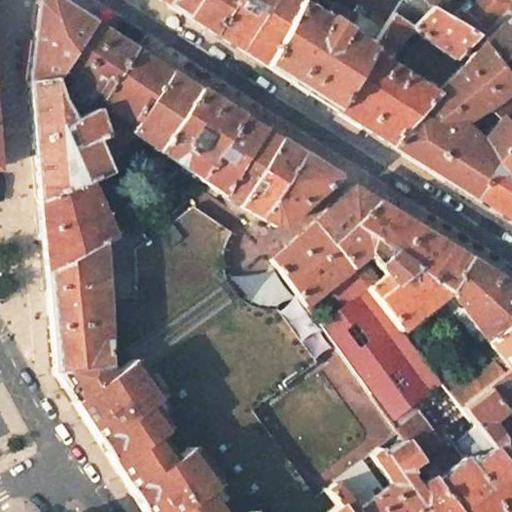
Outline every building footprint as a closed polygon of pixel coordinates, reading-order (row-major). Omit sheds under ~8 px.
[(34,0),(30,36),(25,81),(53,82),(60,70),(92,22),(57,0),(34,0)] [(168,0),(166,5),(175,10),(185,16),(195,0),(168,0)] [(195,0),(185,16),(198,25),(210,33),(232,0),(195,0)] [(232,0),(210,33),(224,42),(238,50),(265,0),(232,0)] [(265,0),(238,50),(250,58),(262,65),(297,0),(265,0)] [(321,13),(299,0),(297,0),(262,65),(297,88),(333,110),(368,49),(371,45),(343,27),(329,19),(324,15),(321,13)] [(354,0),(358,2),(386,20),(390,13),(397,0),(354,0)] [(397,0),(390,13),(412,27),(432,4),(435,6),(440,0),(397,0)] [(459,0),(440,0),(435,6),(445,13),(459,0)] [(511,10),(511,0),(459,0),(445,13),(471,31),(479,41),(509,14),(511,10)] [(386,20),(358,2),(343,27),(371,45),(386,20)] [(435,6),(432,4),(412,27),(409,29),(421,38),(440,51),(453,59),(471,31),(445,13),(435,6)] [(412,27),(390,13),(386,20),(371,45),(368,49),(383,59),(409,29),(412,27)] [(511,17),(509,14),(479,41),(481,43),(505,75),(511,68),(511,17)] [(114,36),(92,22),(60,70),(73,79),(66,90),(69,97),(84,107),(93,92),(102,98),(134,49),(114,36)] [(479,41),(471,31),(453,59),(462,65),(481,43),(479,41)] [(433,173),(472,198),(511,143),(511,83),(505,75),(481,43),(462,65),(439,89),(435,93),(390,146),(433,173)] [(171,72),(134,49),(102,98),(102,99),(138,123),(171,72)] [(383,59),(368,49),(333,110),(361,128),(390,146),(435,93),(431,90),(420,83),(397,69),(383,59)] [(184,81),(171,72),(138,123),(132,133),(156,150),(197,89),(184,81)] [(58,96),(53,82),(25,81),(31,140),(71,118),(58,96)] [(217,101),(197,89),(156,150),(174,162),(217,101)] [(96,108),(115,157),(123,144),(127,140),(132,133),(138,123),(102,99),(96,108)] [(228,108),(217,101),(174,162),(199,179),(238,115),(228,108)] [(96,108),(71,118),(31,140),(33,169),(36,199),(94,178),(106,174),(103,167),(115,157),(96,108)] [(249,122),(238,115),(199,179),(220,194),(260,129),(249,122)] [(260,129),(220,194),(235,203),(276,139),(268,134),(260,129)] [(276,139),(235,203),(256,216),(299,154),(288,146),(276,139)] [(511,143),(472,198),(504,219),(511,223),(511,143)] [(299,154),(256,216),(272,225),(275,226),(279,226),(281,225),(283,224),(335,178),(334,175),(320,167),(299,154)] [(111,184),(106,174),(94,178),(100,193),(111,216),(120,236),(132,230),(124,214),(111,184)] [(100,193),(94,178),(36,199),(39,235),(42,272),(98,246),(110,241),(120,236),(111,216),(104,220),(94,196),(100,193)] [(351,186),(311,222),(329,244),(374,201),(364,194),(355,189),(351,186)] [(421,230),(374,201),(329,244),(348,268),(367,290),(373,298),(399,329),(429,306),(432,304),(443,295),(468,259),(421,230)] [(311,498),(246,410),(311,363),(272,309),(259,308),(251,306),(238,298),(228,286),(221,271),(220,255),(224,240),(229,233),(192,208),(159,231),(164,238),(151,247),(137,227),(132,230),(120,236),(110,241),(115,297),(102,299),(104,339),(105,364),(50,372),(60,389),(67,400),(84,426),(141,511),(325,511),(334,506),(325,492),(323,489),(311,498)] [(329,244),(311,222),(269,260),(304,307),(327,286),(348,268),(329,244)] [(104,339),(102,299),(102,282),(98,246),(42,272),(46,322),(50,372),(105,364),(104,339)] [(448,309),(463,327),(479,345),(509,323),(500,315),(511,307),(511,286),(498,278),(468,259),(443,295),(448,309)] [(367,290),(348,268),(327,286),(343,308),(351,317),(365,305),(357,298),(367,290)] [(373,298),(367,290),(357,298),(365,305),(373,298)] [(448,309),(443,295),(432,304),(437,311),(434,313),(437,318),(448,309)] [(399,329),(373,298),(365,305),(403,357),(414,349),(399,329)] [(403,357),(365,305),(351,317),(345,322),(382,372),(403,357)] [(511,307),(500,315),(509,323),(479,345),(492,361),(503,373),(508,369),(511,374),(511,307)] [(463,327),(448,309),(437,318),(451,336),(463,327)] [(382,372),(345,322),(326,336),(363,387),(382,372)] [(421,357),(414,349),(403,357),(382,372),(363,387),(372,399),(393,382),(410,407),(432,389),(441,383),(421,357)] [(459,387),(430,350),(421,357),(441,383),(450,394),(459,387)] [(503,373),(492,361),(459,387),(450,394),(459,407),(484,387),(503,373)] [(484,387),(511,422),(511,374),(508,369),(503,373),(484,387)] [(450,394),(441,383),(432,389),(466,431),(474,426),(459,407),(450,394)] [(490,448),(511,475),(511,422),(484,387),(459,407),(474,426),(490,448)] [(458,454),(438,424),(431,429),(416,413),(395,431),(402,440),(456,511),(498,511),(467,466),(458,454)] [(490,448),(474,426),(466,431),(462,434),(470,445),(479,456),(490,448)] [(380,455),(419,511),(456,511),(402,440),(401,441),(382,454),(380,455)] [(479,456),(470,445),(458,454),(467,466),(479,456)] [(508,511),(511,509),(511,475),(490,448),(479,456),(467,466),(498,511),(508,511)] [(419,511),(380,455),(375,449),(368,455),(389,483),(383,488),(361,461),(325,492),(334,506),(339,511),(419,511)]
